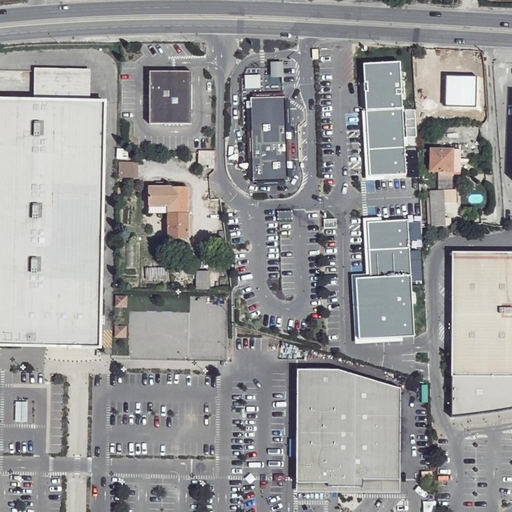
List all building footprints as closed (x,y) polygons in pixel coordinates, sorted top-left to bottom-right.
[(504,52),(494,52),(494,61),(505,62),(504,52)] [(400,67),(363,68),(369,178),(405,178),(400,67)] [(192,68),(151,69),(151,123),(194,122),(192,68)] [(106,192),(105,175),(105,168),(106,105),(89,105),(89,74),(37,75),(37,105),(23,104),(0,103),(0,350),(78,351),(104,351),(105,339),(104,254),(106,192)] [(464,75),(427,74),(426,98),(438,99),(439,94),(464,94),(464,75)] [(284,100),(251,101),(254,185),(286,184),(284,100)] [(456,149),(433,150),(434,172),(457,172),(456,149)] [(125,163),(125,180),(139,180),(139,163),(125,163)] [(152,210),(171,210),(171,227),(170,229),(171,240),(192,240),(191,187),(152,187),(152,210)] [(447,189),(433,191),(434,225),(448,225),(448,203),(447,189)] [(455,190),(447,189),(448,203),(456,202),(455,190)] [(152,227),(171,227),(171,210),(152,210),(152,227)] [(407,223),(367,225),(370,281),(409,279),(407,223)] [(511,252),(454,251),(451,375),(511,376),(511,252)] [(203,272),(186,272),(186,289),(203,290),(203,280),(203,272)] [(203,290),(234,291),(233,279),(203,280),(203,290)] [(409,279),(355,283),(360,346),(413,341),(409,279)] [(301,478),(320,478),(320,488),(358,492),(358,479),(403,480),(405,399),(395,387),(378,386),(378,381),(356,376),(310,375),(303,383),(301,478)] [(511,376),(451,375),(450,415),(481,411),(510,407),(511,406),(511,376)]
